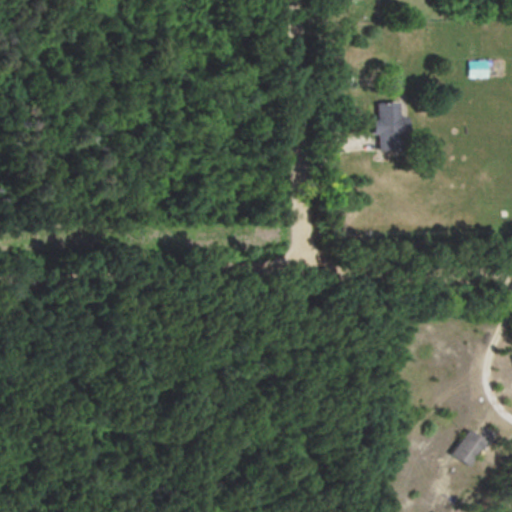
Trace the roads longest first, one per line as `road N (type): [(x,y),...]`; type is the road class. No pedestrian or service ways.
road 1 (residential): [(0,279),(303,270),(511,277)]
road 2 (residential): [(295,0),(303,270)]
